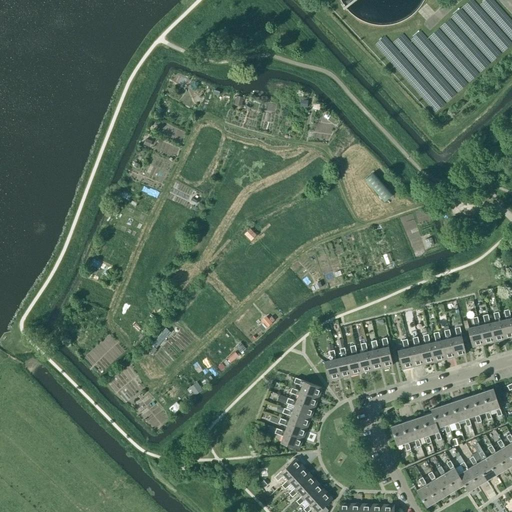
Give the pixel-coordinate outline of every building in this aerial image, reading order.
[(373,173),(364,180),(384,202),(392,195),(373,173)] [(250,241),(256,235),(250,228),(244,234),(250,241)] [(425,242),(432,239),(429,231),(422,234),(425,242)] [(429,252),(436,250),(433,242),(426,245),(429,252)] [(511,337),(511,324),(511,318),(509,309),(504,311),(506,319),(500,321),(504,339),(511,337)] [(504,339),(500,321),(498,312),(494,313),(493,313),(495,322),(490,323),(494,342),(504,339)] [(494,342),(490,323),(488,314),(483,315),(485,324),(479,325),(483,344),(494,342)] [(483,344),(479,325),(477,317),(472,318),(474,327),(468,328),(472,347),(483,344)] [(451,338),(455,357),(466,354),(459,327),(462,326),(461,322),(455,323),(456,328),(455,328),(457,337),(451,338)] [(455,357),(451,338),(449,329),(448,325),(443,326),(446,339),(440,341),(445,359),(455,357)] [(445,359),(440,341),(438,332),(434,333),(436,342),(430,343),(434,362),(445,359)] [(378,349),(382,368),(393,365),(386,338),(385,334),(381,335),(382,339),(384,348),(378,349)] [(434,362),(430,343),(428,334),(427,335),(423,335),(425,344),(419,345),(424,364),(434,362)] [(424,364),(419,345),(417,337),(413,338),(415,347),(409,348),(413,367),(424,364)] [(413,367),(409,348),(407,339),(402,340),(404,349),(398,351),(402,369),(413,367)] [(382,368),(378,349),(376,340),(371,341),(373,350),(367,351),(372,370),(382,368)] [(372,370),(367,351),(365,343),(361,344),(363,353),(357,354),(361,373),(372,370)] [(361,373),(357,354),(355,345),(350,346),(352,355),(346,356),(351,375),(361,373)] [(351,375),(346,356),(344,348),(340,349),(342,358),(336,359),(340,378),(351,375)] [(340,378),(336,359),(334,350),(329,351),(331,360),(324,362),(329,380),(340,378)] [(300,391),(318,398),(322,388),(296,378),(294,382),(302,386),(300,391)] [(318,398),(300,391),(292,388),(290,393),(298,396),(296,401),(314,408),(318,398)] [(482,392),(489,410),(495,408),(497,416),(502,415),(493,389),(482,392)] [(491,418),(489,410),(482,392),(472,396),(478,414),(485,412),(487,419),(491,418)] [(281,395),(279,401),(286,404),(286,403),(288,398),(281,395)] [(481,421),(478,414),(472,396),(462,399),(468,417),(474,415),(477,423),(481,421)] [(296,401),(288,398),(286,403),(295,406),(292,411),(310,418),(314,408),(296,401)] [(471,425),(468,417),(462,399),(452,402),(458,421),(464,418),(469,434),(473,432),(471,425)] [(461,428),(458,421),(452,402),(441,406),(448,424),(454,422),(456,430),(461,428)] [(450,432),(448,424),(441,406),(431,409),(432,413),(437,428),(437,427),(444,425),(446,433),(450,432)] [(310,418),(292,411),(284,408),(282,413),(291,416),(289,422),(307,428),(310,418)] [(441,439),(437,427),(437,428),(432,413),(422,416),(428,435),(434,433),(437,440),(441,439)] [(431,442),(428,435),(422,416),(412,420),(418,438),(424,436),(427,444),(431,442)] [(307,428),(289,422),(280,418),(279,423),(287,426),(285,432),(303,438),(307,428)] [(421,446),(418,438),(412,420),(401,423),(408,441),(414,439),(416,447),(421,446)] [(410,449),(408,441),(401,423),(391,427),(397,445),(404,443),(406,451),(410,449)] [(303,438),(285,432),(270,426),(269,431),(275,433),(283,436),(281,443),(299,449),(303,438)] [(454,446),(461,444),(459,437),(452,439),(454,446)] [(511,464),(511,458),(505,446),(501,439),(497,442),(501,449),(496,452),(505,468),(511,464)] [(505,468),(496,452),(491,445),(488,447),(492,454),(486,458),(496,474),(505,468)] [(496,474),(486,458),(482,451),(478,453),(483,460),(477,463),(487,480),(496,474)] [(478,485),(468,469),(460,455),(456,457),(460,464),(464,471),(459,474),(464,484),(468,491),(478,485)] [(487,480),(477,463),(473,456),(469,458),(473,466),(468,469),(478,485),(487,480)] [(288,479),(303,466),(295,458),(274,477),(278,481),(284,475),(288,479)] [(464,484),(459,474),(450,460),(446,463),(450,470),(445,473),(455,489),(464,484)] [(296,487),(310,474),(303,466),(288,479),(282,485),(285,489),(292,483),(296,487)] [(455,489),(445,473),(441,466),(437,468),(441,475),(436,479),(446,495),(455,489)] [(446,495),(436,479),(432,472),(428,474),(432,481),(427,484),(436,501),(446,495)] [(303,495),(317,482),(310,474),(296,487),(289,493),(292,497),(299,491),(303,495)] [(436,501),(427,484),(422,477),(419,479),(423,486),(417,490),(427,506),(436,501)] [(310,503),(324,490),(317,482),(303,495),(296,501),(299,505),(306,499),(310,503)] [(268,496),(274,491),(268,485),(262,491),(268,496)] [(324,490),(310,503),(304,509),(306,511),(307,511),(313,507),(318,511),(332,499),(324,490)] [(349,511),(350,504),(339,503),(338,511),(349,511)]
